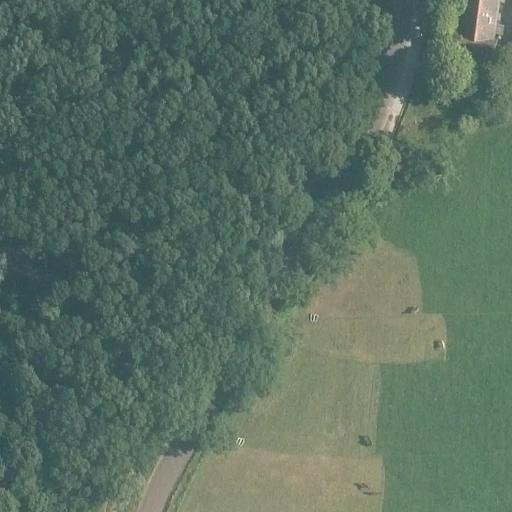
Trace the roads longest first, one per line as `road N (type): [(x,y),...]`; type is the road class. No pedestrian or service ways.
road 1 (unclassified): [(149,511),(175,456),(356,161),(380,104),(405,0)]
road 2 (unknown): [(0,56),(66,54),(199,74),(317,23),(358,25)]
